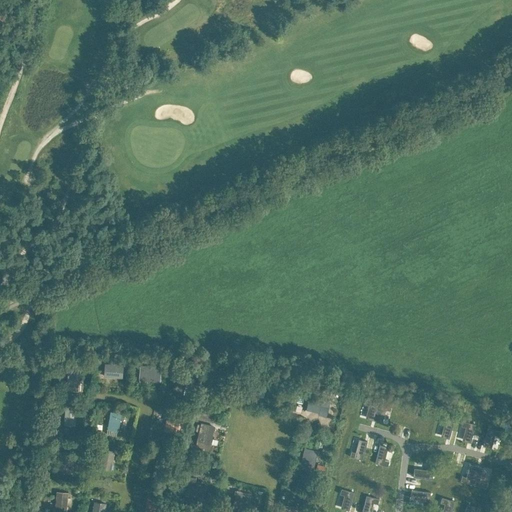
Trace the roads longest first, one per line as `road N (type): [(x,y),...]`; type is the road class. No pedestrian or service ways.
road 1 (unknown): [(0,305),(511,74)]
road 2 (track): [(40,0),(0,125)]
